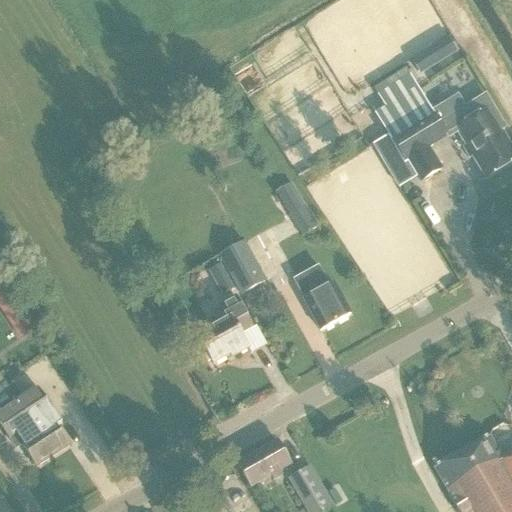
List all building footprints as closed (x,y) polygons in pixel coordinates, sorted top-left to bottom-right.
[(420,75),(457,52),(448,38),(411,61),(420,75)] [(439,123),(423,97),(410,75),(377,95),(385,108),(375,114),(396,149),(404,163),(407,161),(420,182),(442,169),(429,148),(446,138),(446,139),(458,132),(466,145),(462,147),(469,157),(472,155),(485,177),(511,160),(511,151),(499,129),(503,127),(485,96),(439,123)] [(384,133),(369,142),(382,161),(396,152),(384,133)] [(278,188),(287,210),(301,205),(292,183),(278,188)] [(242,243),(218,256),(241,297),(264,284),(259,275),(242,243)] [(320,330),(349,314),(333,284),(329,286),(319,267),(293,281),(320,330)] [(219,308),(224,317),(195,333),(213,365),(234,353),(236,356),(248,349),(241,335),(254,328),(237,297),(219,308)] [(38,330),(23,308),(7,319),(21,341),(38,330)] [(0,366),(3,376),(21,370),(17,358),(0,364),(0,366)] [(51,458),(0,378),(0,423),(14,446),(20,442),(36,467),(51,458)] [(36,389),(15,402),(51,458),(68,447),(56,428),(60,425),(36,389)] [(511,511),(511,451),(502,457),(489,435),(433,468),(459,511),(511,511)] [(417,511),(386,438),(361,449),(387,511),(417,511)] [(276,441),(236,464),(250,488),(270,476),(273,482),(282,477),(279,471),(290,465),(276,441)] [(288,479),(307,511),(325,511),(332,508),(310,466),(288,479)]
